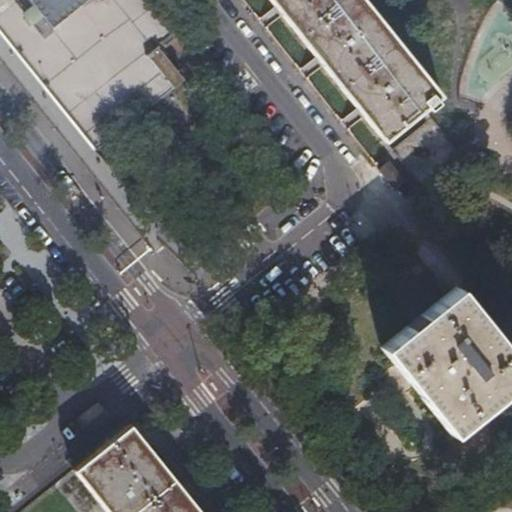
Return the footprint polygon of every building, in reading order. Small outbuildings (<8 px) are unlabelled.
[(0,0),(0,28),(94,146),(151,101),(182,76),(158,45),(173,33),(146,0),(0,0)] [(431,107),(440,100),(437,95),(439,92),(366,0),(274,0),(280,7),(321,58),(363,109),(385,136),(427,103),(431,107)] [(421,183),(441,167),(460,153),(431,117),(393,146),(421,183)] [(404,179),(388,158),(378,166),(394,186),(404,179)] [(289,180),(277,165),(253,185),(264,199),(289,180)] [(449,429),(511,377),(511,355),(454,283),(380,343),(449,429)] [(200,511),(128,422),(100,445),(72,468),(108,511),(200,511)]
